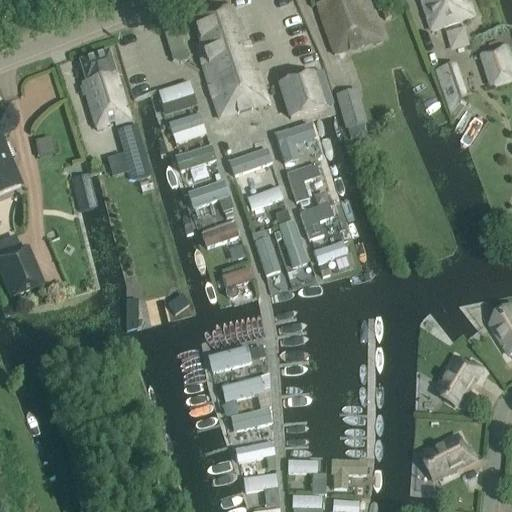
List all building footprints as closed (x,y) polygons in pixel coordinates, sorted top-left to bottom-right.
[(382,43),(366,0),(319,0),(320,4),(316,6),(334,57),(382,43)] [(467,0),(420,0),(431,32),(473,18),(467,0)] [(267,106),(244,32),(239,34),(231,10),(193,22),(201,46),(196,48),(219,121),(267,106)] [(297,35),(284,41),(289,53),(303,48),(297,35)] [(511,64),(507,49),(484,57),(494,88),(511,82),(511,64)] [(129,123),(108,54),(79,63),(85,84),(82,85),(96,132),(129,123)] [(324,111),(321,104),(326,102),(320,87),(315,88),(311,77),(279,87),(291,122),(308,117),(324,111)] [(336,98),(346,131),(363,126),(366,125),(356,92),(336,98)] [(304,126),(271,139),(281,167),(315,154),(304,126)] [(125,165),(128,164),(132,183),(149,178),(144,159),(135,128),(115,133),(125,165)] [(0,196),(20,188),(0,139),(0,196)] [(51,154),(48,141),(31,145),(34,158),(51,154)] [(176,173),(210,161),(204,147),(171,159),(176,173)] [(235,193),(251,189),(247,173),(265,167),(261,153),(226,163),(235,193)] [(309,169),(281,177),(285,189),(313,181),(309,169)] [(253,187),(270,180),(266,170),(249,176),(253,187)] [(244,216),(279,203),(274,190),(239,204),(244,216)] [(4,199),(0,199),(0,232),(13,228),(4,199)] [(407,204),(412,225),(426,222),(421,201),(407,204)] [(317,238),(313,228),(329,222),(323,206),(294,217),(303,243),(317,238)] [(246,220),(249,230),(265,224),(262,214),(246,220)] [(273,244),(286,281),(303,275),(290,237),(273,244)] [(241,258),(235,238),(203,246),(208,267),(241,258)] [(309,270),(342,259),(337,245),(305,255),(309,270)] [(0,275),(11,301),(36,290),(44,287),(29,250),(21,253),(0,262),(0,275)] [(251,257),(258,286),(273,282),(265,253),(251,257)] [(243,270),(221,271),(222,287),(244,286),(243,270)] [(511,312),(499,321),(503,326),(493,332),(509,358),(511,356),(511,312)] [(446,398),(461,407),(483,373),(472,366),(470,370),(456,361),(439,386),(449,393),(446,398)] [(438,482),(475,463),(469,452),(465,454),(458,439),(430,453),(436,463),(430,466),(438,482)] [(237,444),(241,467),(268,462),(264,440),(237,444)] [(366,477),(366,467),(335,466),(335,476),(336,477),(335,491),(348,491),(348,477),(366,477)] [(351,511),(353,500),(325,497),(323,511),(351,511)]
